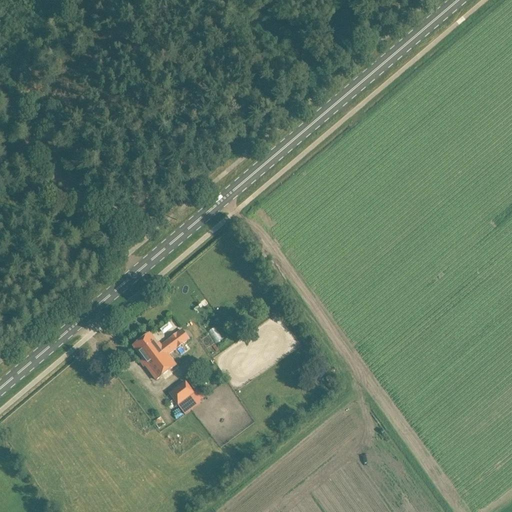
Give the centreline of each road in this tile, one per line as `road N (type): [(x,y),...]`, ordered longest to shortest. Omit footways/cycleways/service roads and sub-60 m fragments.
road 1 (primary): [(0,388),(456,0)]
road 2 (track): [(138,270),(0,79)]
